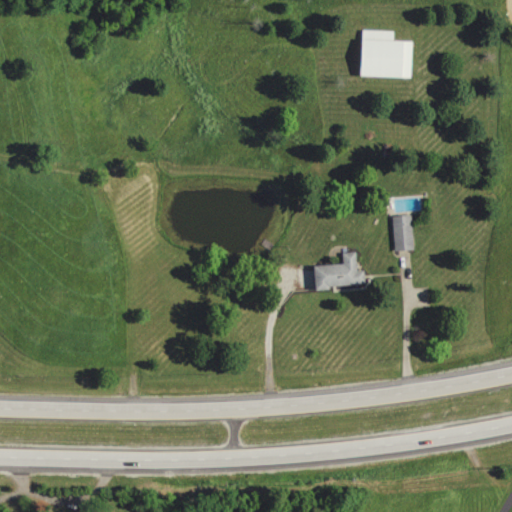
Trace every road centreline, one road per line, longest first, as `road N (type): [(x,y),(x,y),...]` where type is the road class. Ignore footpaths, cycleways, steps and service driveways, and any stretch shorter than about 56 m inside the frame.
road 1 (primary): [(511,372),(343,402),(235,409),(0,405)]
road 2 (primary): [(0,454),(327,453),(511,425)]
